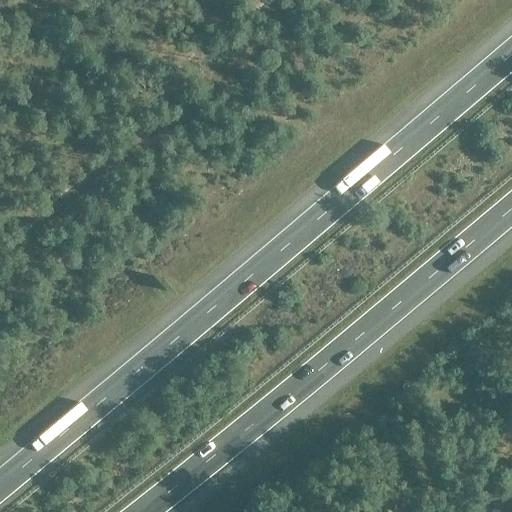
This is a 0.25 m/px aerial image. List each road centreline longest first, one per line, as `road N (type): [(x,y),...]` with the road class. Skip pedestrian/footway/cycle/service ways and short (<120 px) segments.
road 1 (motorway): [(511,53),(0,485)]
road 2 (motorway): [(147,511),(511,211)]
